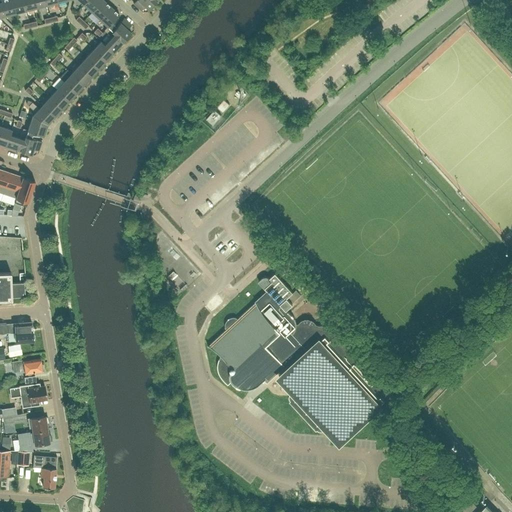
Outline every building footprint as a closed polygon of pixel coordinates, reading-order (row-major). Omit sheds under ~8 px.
[(0,0),(4,15),(15,12),(11,0),(0,0)] [(11,0),(15,12),(25,10),(22,0),(11,0)] [(22,0),(25,10),(36,7),(34,0),(22,0)] [(78,0),(107,26),(104,30),(111,36),(104,44),(100,41),(41,105),(53,116),(122,41),(123,41),(131,33),(127,29),(131,25),(123,18),(116,26),(111,22),(119,14),(113,9),(111,7),(105,2),(103,0),(78,0)] [(135,0),(133,3),(140,10),(144,6),(148,9),(156,1),(156,0),(135,0)] [(0,143),(2,144),(4,145),(16,149),(19,150),(20,150),(31,154),(32,149),(38,151),(41,141),(30,138),(32,132),(43,135),(47,124),(51,119),(31,101),(27,100),(26,103),(35,112),(32,115),(27,130),(22,128),(20,138),(9,134),(11,130),(0,125),(0,16),(0,15),(0,143)] [(88,25),(78,16),(75,19),(85,29),(88,25)] [(14,39),(9,37),(5,50),(10,51),(14,39)] [(77,40),(73,37),(64,47),(68,50),(77,40)] [(62,56),(58,53),(50,63),(53,66),(62,56)] [(55,73),(47,66),(35,79),(38,82),(43,76),(48,81),(55,73)] [(33,91),(28,87),(24,90),(29,95),(33,91)] [(220,107),(226,113),(233,105),(226,99),(220,107)] [(12,113),(0,108),(0,113),(10,117),(12,113)] [(216,126),(224,118),(218,111),(209,119),(216,126)] [(0,168),(0,192),(3,193),(10,172),(0,168)] [(10,172),(3,193),(16,197),(23,177),(10,172)] [(16,197),(14,202),(25,206),(34,180),(23,177),(16,197)] [(0,299),(10,299),(10,298),(11,298),(11,297),(11,296),(24,295),(23,282),(11,282),(10,273),(10,272),(9,272),(0,272),(0,299)] [(289,395),(289,396),(289,397),(289,398),(289,399),(289,400),(290,400),(317,430),(318,430),(318,431),(319,431),(320,431),(321,431),(322,431),(323,431),(324,430),(325,430),(325,429),(326,429),(326,428),(339,443),(379,406),(384,411),(390,404),(391,404),(391,403),(392,403),(392,402),(392,401),(392,400),(392,399),(392,398),(392,397),(392,396),(391,396),(391,395),(328,328),(328,327),(327,327),(327,326),(326,326),(325,326),(325,325),(324,325),(323,325),(322,325),(318,325),(318,326),(296,325),(296,324),(296,323),(296,322),(295,321),(295,320),(294,319),(294,318),(293,317),(293,316),(292,316),(286,310),(292,305),(286,298),(288,297),(293,292),(278,276),(272,281),(269,278),(269,277),(268,277),(267,276),(266,276),(265,276),(264,276),(264,277),(263,277),(262,278),(258,281),(267,291),(238,318),(237,318),(236,317),(235,317),(234,317),(233,317),(232,317),(231,317),(230,317),(230,318),(229,318),(228,318),(228,319),(227,319),(227,320),(226,321),(225,322),(225,323),(225,324),(225,325),(225,326),(225,327),(225,328),(226,329),(208,345),(207,344),(207,345),(212,348),(216,351),(221,355),(220,357),(219,358),(218,360),(218,362),(218,363),(217,365),(217,367),(218,369),(218,370),(218,372),(219,374),(219,375),(220,377),(221,378),(222,380),(224,381),(225,382),(226,383),(228,384),(231,381),(232,382),(233,383),(235,385),(236,386),(237,386),(239,387),(241,388),(242,388),(244,389),(246,389),(247,389),(249,389),(251,388),(252,388),(254,387),(256,387),(257,386),(258,385),(265,379),(268,381),(284,366),(287,369),(279,377),(292,391),(291,392),(290,393),(289,394),(289,395)] [(32,331),(31,322),(0,324),(0,332),(14,331),(15,341),(33,340),(32,331)] [(40,364),(39,358),(29,360),(28,359),(12,361),(13,371),(24,370),(24,373),(27,373),(28,374),(30,373),(30,372),(41,370),(41,369),(42,368),(42,364),(40,364)] [(39,386),(39,382),(18,385),(18,386),(9,387),(10,397),(19,395),(21,407),(39,405),(38,400),(46,399),(44,385),(39,386)] [(0,416),(1,416),(14,414),(12,406),(0,408),(0,416)] [(1,422),(25,418),(24,413),(14,414),(1,416),(1,422)] [(29,431),(47,428),(46,422),(48,421),(47,417),(45,417),(44,415),(27,418),(29,431)] [(47,428),(29,431),(32,445),(49,442),(48,440),(51,440),(50,435),(48,435),(47,428)] [(9,450),(0,449),(0,476),(3,477),(3,476),(7,476),(9,450)] [(27,464),(28,451),(17,451),(16,464),(27,464)] [(56,456),(33,455),(32,467),(40,467),(40,476),(43,477),(42,486),(54,487),(56,456)]
